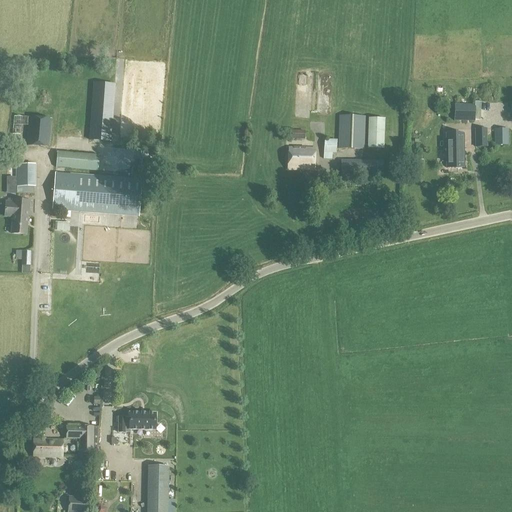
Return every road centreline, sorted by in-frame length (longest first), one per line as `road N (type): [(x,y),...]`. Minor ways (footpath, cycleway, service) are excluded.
road 1 (unclassified): [(0,425),(134,333),(213,304),(246,281),(310,256),(511,215)]
road 2 (unknown): [(20,412),(30,376),(41,160)]
